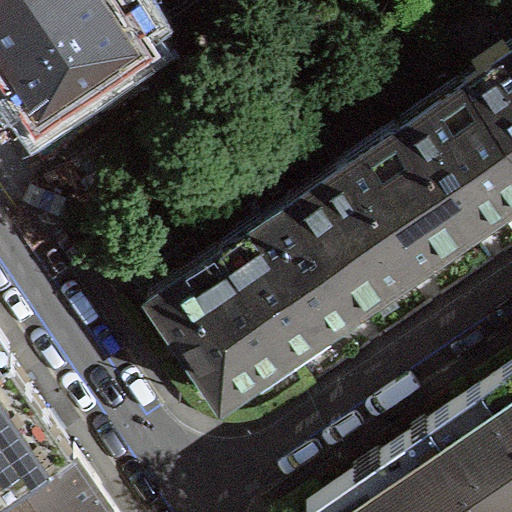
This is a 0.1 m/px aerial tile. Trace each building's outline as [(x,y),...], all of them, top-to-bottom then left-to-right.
[(0,0),(0,70),(33,119),(157,34),(134,0),(0,0)] [(511,54),(473,81),(511,138),(511,54)] [(504,200),(508,207),(511,204),(511,138),(473,81),(405,128),(469,223),(480,216),(504,200)] [(469,223),(405,128),(354,162),(346,150),(337,156),(345,168),(295,203),(360,298),(394,275),(392,271),(413,257),(433,244),(435,247),(469,223)] [(295,203),(286,191),(261,207),(270,220),(232,245),(223,233),(218,237),(296,352),(330,329),(325,321),(354,302),(360,298),(295,203)] [(296,352),(218,237),(211,241),(220,254),(156,297),(179,330),(176,333),(181,341),(196,361),(199,359),(221,392),(256,369),(261,376),(296,352)] [(0,357),(11,351),(3,340),(10,335),(0,320),(0,357)] [(0,489),(72,440),(62,425),(11,351),(0,357),(0,489)] [(511,511),(511,354),(306,495),(317,511),(511,511)] [(122,511),(74,438),(72,440),(0,489),(0,511),(122,511)]
